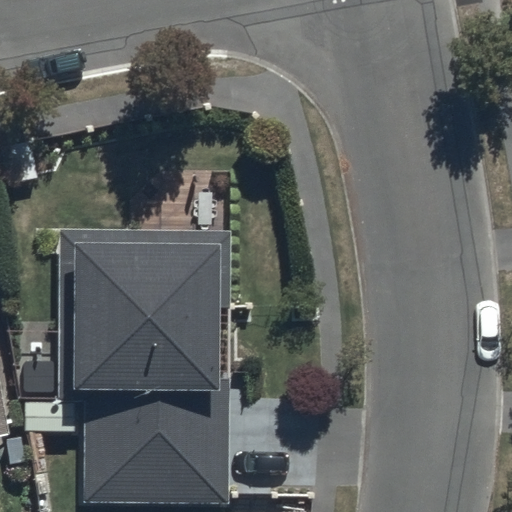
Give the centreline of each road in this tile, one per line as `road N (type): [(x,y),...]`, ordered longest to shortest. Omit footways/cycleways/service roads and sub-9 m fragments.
road 1 (residential): [(383,0),(427,218),(435,389),(424,511)]
road 2 (residential): [(240,0),(0,40)]
